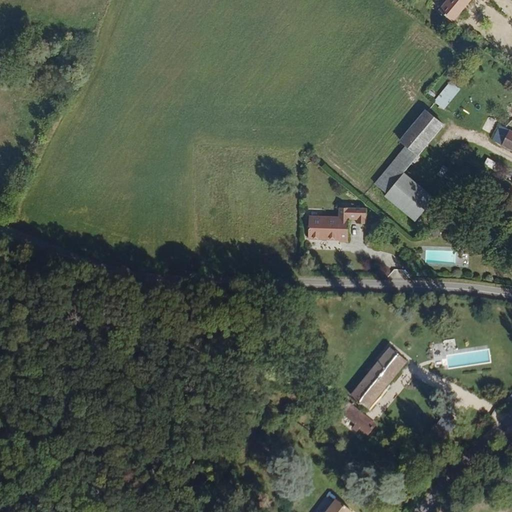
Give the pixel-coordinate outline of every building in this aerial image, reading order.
[(443,0),(440,4),(454,16),(467,0),(443,0)] [(445,110),(460,88),(449,80),(434,102),(445,110)] [(436,197),(406,173),(444,125),(425,110),(401,139),(408,144),(376,184),(388,193),(385,196),(415,221),(436,197)] [(511,143),(499,138),(493,152),(511,159),(511,143)] [(342,219),(313,219),(312,242),(342,242),(342,246),(351,247),(353,221),(360,221),(359,226),(370,226),(370,211),(343,210),(342,219)] [(444,232),(440,224),(433,228),(437,235),(444,232)] [(456,263),(456,250),(425,251),(425,263),(456,263)] [(435,370),(491,364),(489,346),(452,350),(452,342),(433,344),(435,370)] [(370,356),(335,407),(355,420),(391,368),(370,356)] [(363,435),(336,418),(330,429),(357,446),(363,435)] [(441,438),(429,450),(436,458),(448,447),(441,438)] [(353,511),(336,499),(325,511),(353,511)]
